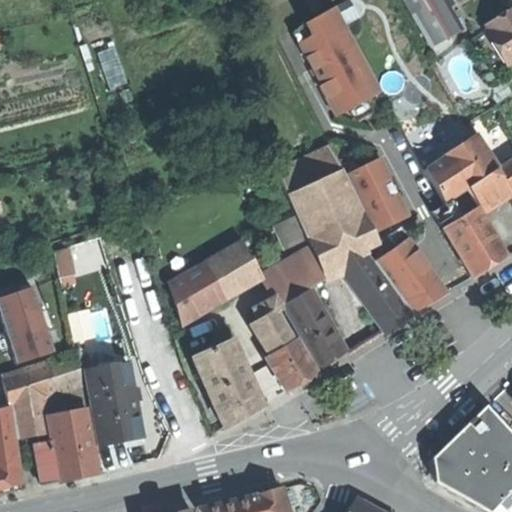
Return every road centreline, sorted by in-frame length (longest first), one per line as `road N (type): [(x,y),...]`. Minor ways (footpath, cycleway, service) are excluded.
road 1 (tertiary): [(362,468),(300,453),(58,511)]
road 2 (tertiary): [(511,333),(362,468)]
